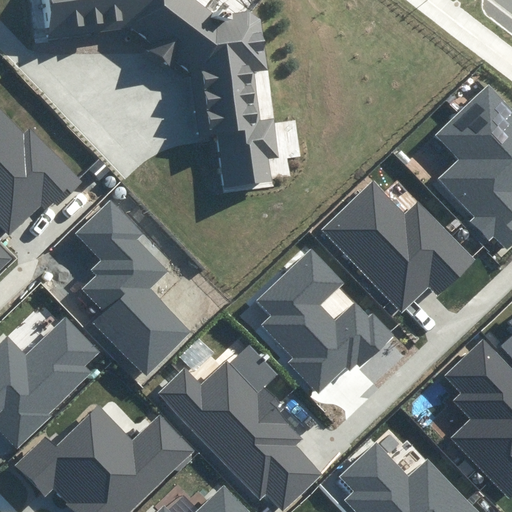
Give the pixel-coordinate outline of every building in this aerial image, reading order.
[(36,0),(41,36),(128,25),(187,68),(196,141),(210,140),(217,196),(270,189),(267,163),(276,162),(270,120),(258,121),(252,73),(263,72),(257,22),(246,14),(215,18),(188,0),(36,0)] [(451,118),(511,178),(511,99),(491,78),(451,118)] [(25,134),(0,106),(0,230),(11,242),(79,180),(32,128),(25,134)] [(511,178),(451,118),(433,136),(455,159),(436,178),(474,217),(470,221),(489,239),(493,236),(509,252),(511,249),(511,178)] [(105,184),(106,186),(108,187),(110,188),(112,188),(114,187),(115,186),(116,184),(117,182),(117,180),(116,178),(114,177),(112,176),(110,176),(109,176),(107,177),(106,178),(105,180),(105,182),(105,184)] [(408,211),(375,178),(321,231),(400,311),(427,285),(436,295),(473,258),(417,202),(408,211)] [(116,195),(117,197),(119,198),(120,199),(123,199),(124,198),(126,197),(127,195),(128,193),(127,191),(126,190),(125,188),(123,187),(121,187),(119,187),(118,188),(116,190),(116,192),(115,193),(116,195)] [(145,230),(113,198),(79,233),(104,258),(94,269),(99,274),(83,289),(104,310),(92,322),(148,377),(193,331),(152,290),(170,271),(137,238),(145,230)] [(458,236),(459,238),(460,239),(462,239),(464,239),(465,239),(466,238),(467,236),(468,235),(468,233),(467,231),(466,230),(464,229),(462,229),(461,230),(459,230),(458,232),(458,233),(458,235),(458,236)] [(345,279),(309,244),(253,301),(267,314),(256,324),(291,358),(287,362),(317,391),(354,353),(362,361),(387,336),(359,308),(343,324),(322,303),(345,279)] [(0,271),(13,259),(0,245),(0,271)] [(511,328),(511,333),(499,347),(511,360),(511,314),(505,321),(511,328)] [(100,351),(67,318),(26,358),(4,336),(0,339),(0,430),(17,448),(94,372),(86,365),(100,351)] [(511,368),(483,339),(444,375),(459,390),(450,399),(469,419),(449,437),(510,501),(511,499),(511,368)] [(185,370),(160,393),(260,501),(266,496),(280,511),(282,511),(322,476),(294,446),(303,437),(261,391),(278,375),(248,343),(201,387),(185,370)] [(56,448),(45,436),(13,466),(46,502),(57,492),(76,511),(127,511),(193,451),(161,417),(132,444),(98,408),(56,448)] [(350,493),(342,501),(351,511),(475,511),(429,462),(410,480),(376,443),(337,479),(350,493)] [(250,511),(225,485),(196,511),(175,511),(163,499),(149,511),(250,511)]
